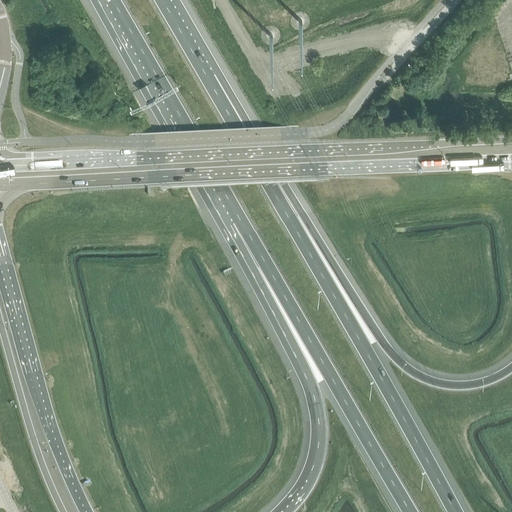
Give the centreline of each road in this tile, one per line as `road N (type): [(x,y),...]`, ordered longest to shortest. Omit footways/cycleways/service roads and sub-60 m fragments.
road 1 (primary): [(0,185),(511,158)]
road 2 (primary): [(511,140),(0,163)]
road 3 (motorway): [(454,511),(250,149)]
road 4 (motorway): [(511,368),(457,386),(405,368),(250,149)]
road 5 (motorway): [(238,217),(410,511)]
road 6 (motorway): [(238,217),(319,418),(310,473),(282,511)]
road 7 (primary): [(82,511),(61,467),(0,254)]
road 8 (motorway): [(112,0),(238,217)]
road 9 (primary): [(0,322),(32,440),(62,511)]
road 10 (motorway): [(250,149),(162,0)]
